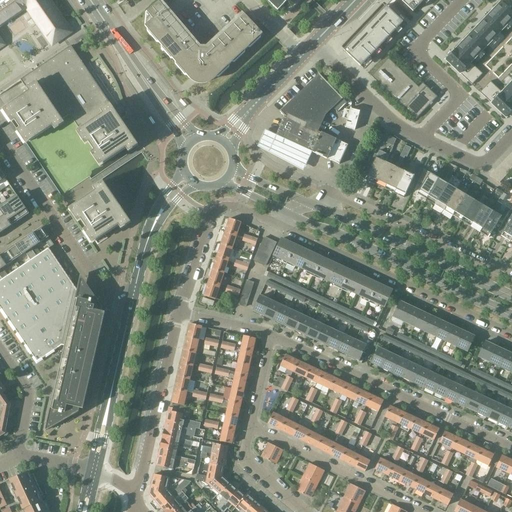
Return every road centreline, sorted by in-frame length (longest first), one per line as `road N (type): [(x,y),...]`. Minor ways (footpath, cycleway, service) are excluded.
road 1 (residential): [(511,447),(271,335)]
road 2 (residential): [(279,223),(511,332)]
road 3 (secondary): [(285,212),(511,318)]
road 4 (residential): [(511,274),(328,192),(320,208)]
road 5 (residential): [(132,305),(100,293),(0,140)]
road 6 (secondary): [(511,296),(320,208)]
road 7 (residential): [(421,511),(252,426)]
road 8 (residential): [(421,137),(459,94),(415,49),(463,0)]
road 9 (residential): [(133,496),(177,313)]
road 10 (residential): [(177,313),(212,212),(231,205),(279,223)]
road 11 (secondary): [(190,142),(90,0)]
road 12 (tertiary): [(94,470),(132,305)]
road 13 (residential): [(312,45),(386,116),(421,137)]
road 14 (tertiary): [(132,305),(155,225),(188,178)]
road 15 (tertiary): [(224,141),(312,45)]
